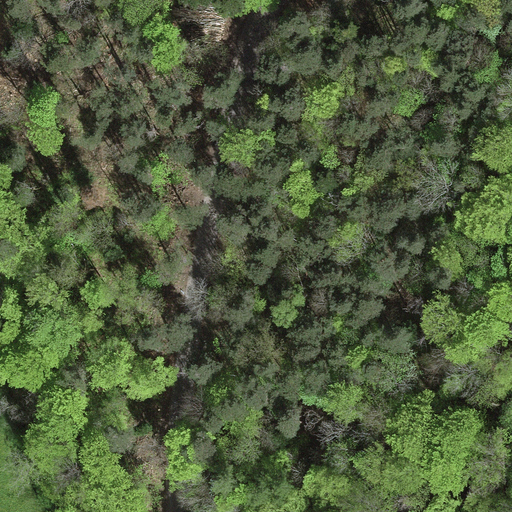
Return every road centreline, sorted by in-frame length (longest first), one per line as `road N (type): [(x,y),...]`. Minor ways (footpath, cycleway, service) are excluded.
road 1 (residential): [(271,0),(243,66),(197,311),(185,511)]
road 2 (track): [(0,271),(74,388),(136,464)]
